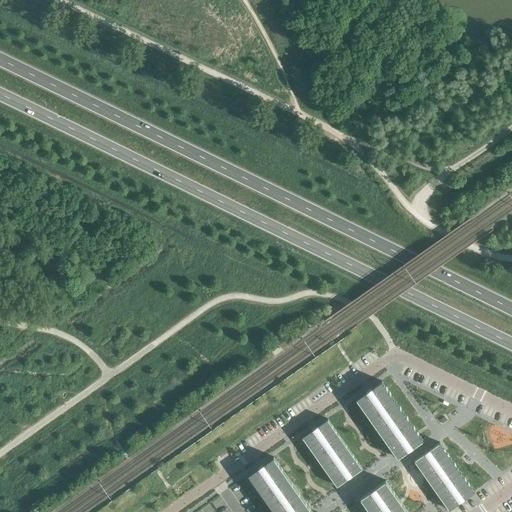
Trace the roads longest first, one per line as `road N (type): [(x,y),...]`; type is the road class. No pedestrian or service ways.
road 1 (trunk): [(0,97),(511,345)]
road 2 (trunk): [(511,308),(0,61)]
road 3 (residential): [(171,511),(395,353),(511,411)]
